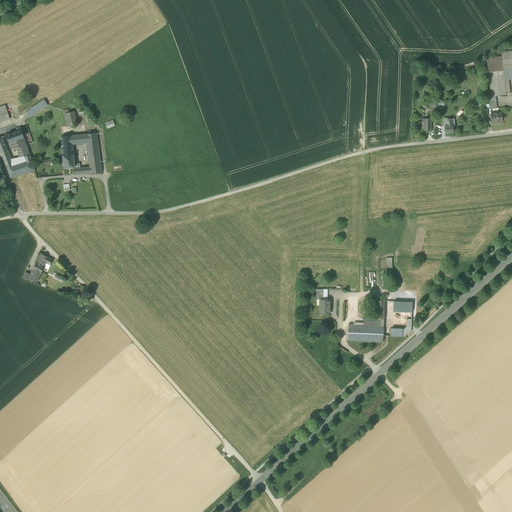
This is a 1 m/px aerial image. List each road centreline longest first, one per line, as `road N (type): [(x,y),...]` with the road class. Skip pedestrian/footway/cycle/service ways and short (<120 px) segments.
road 1 (unclassified): [(511,132),(382,147),(164,211),(20,215)]
road 2 (unclassified): [(260,480),(20,215)]
road 3 (primary): [(260,480),(511,255)]
